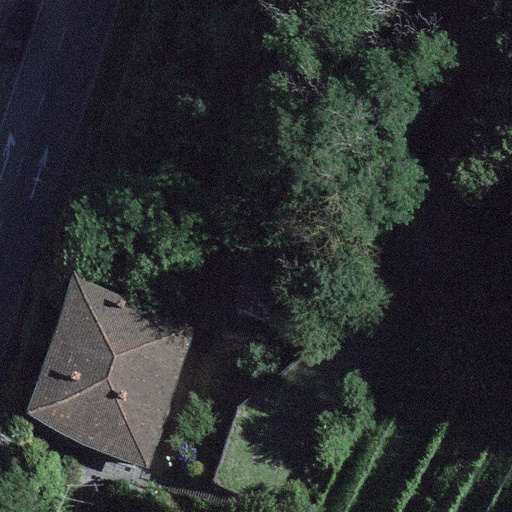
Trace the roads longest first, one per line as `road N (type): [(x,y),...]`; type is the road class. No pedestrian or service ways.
road 1 (track): [(272,422),(392,305),(413,271),(432,217),(461,0)]
road 2 (primary): [(0,189),(62,0)]
